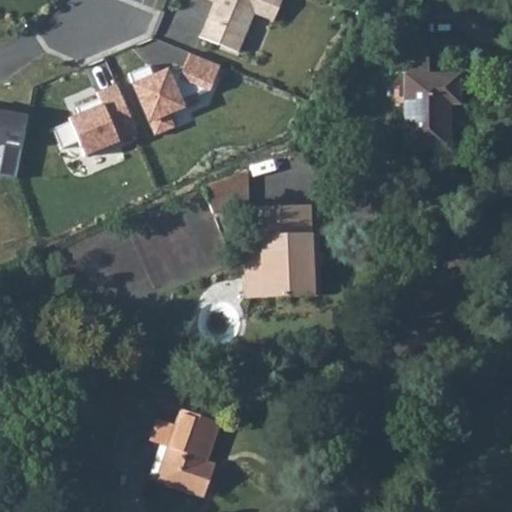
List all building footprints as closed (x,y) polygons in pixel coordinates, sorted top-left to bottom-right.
[(283,0),(196,0),(210,4),(198,40),(240,55),(253,18),(273,26),(283,0)] [(459,95),(407,95),(408,168),(451,169),(451,121),(459,122),(459,95)] [(23,177),(33,119),(0,112),(0,141),(10,143),(5,174),(23,177)] [(252,177),(210,179),(211,210),(253,208),(252,177)] [(291,212),(233,210),(232,240),(240,241),(240,301),(295,301),(296,243),(292,243),(291,213),(291,212)] [(190,409),(165,482),(212,499),(214,496),(224,467),(216,464),(230,423),(190,409)]
